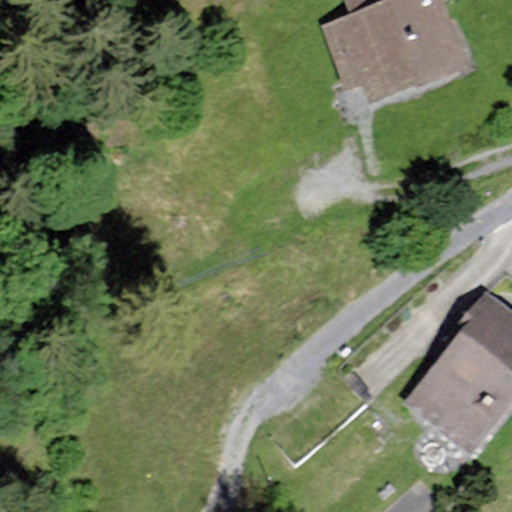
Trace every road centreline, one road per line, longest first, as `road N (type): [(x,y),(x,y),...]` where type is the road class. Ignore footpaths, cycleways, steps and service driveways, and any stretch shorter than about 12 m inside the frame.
road 1 (residential): [(205,511),(266,400),(511,201)]
road 2 (track): [(351,166),(362,188),(376,192),(511,154)]
